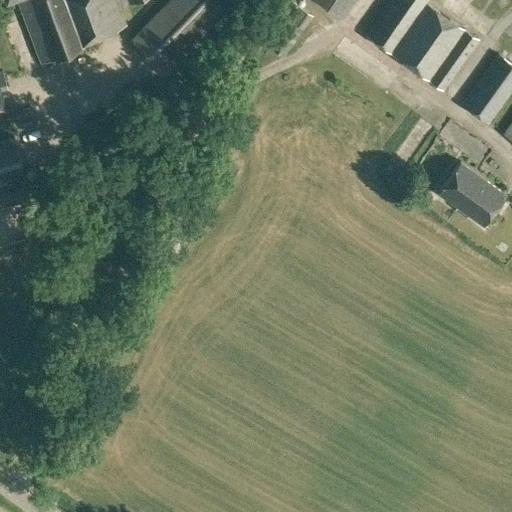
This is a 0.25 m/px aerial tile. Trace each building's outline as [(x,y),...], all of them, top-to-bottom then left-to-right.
[(6,0),(7,1),(9,0),(18,0),(41,62),(125,25),(116,0),(6,0)] [(165,70),(222,11),(211,0),(169,0),(132,38),(165,70)] [(283,54),(312,14),(291,0),(290,0),(262,40),(283,54)] [(319,0),(341,16),(352,0),(319,0)] [(438,92),(476,43),(427,6),(432,0),(431,0),(392,0),(365,35),(438,92)] [(488,122),(511,88),(511,62),(498,53),(462,103),(488,122)] [(0,119),(9,117),(0,89),(8,87),(3,70),(0,70),(0,119)] [(0,188),(27,180),(15,137),(0,141),(0,188)] [(484,224),(506,193),(460,161),(438,191),(484,224)]
